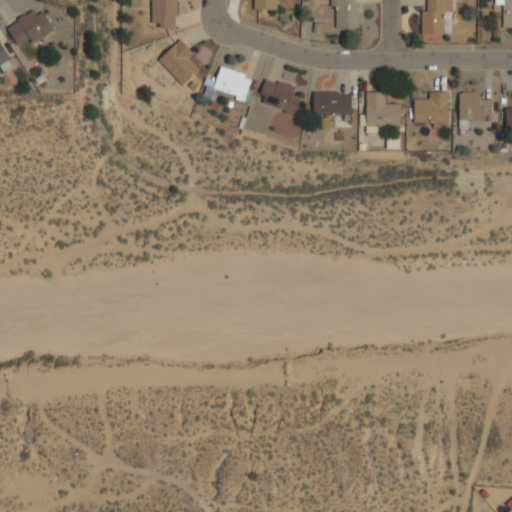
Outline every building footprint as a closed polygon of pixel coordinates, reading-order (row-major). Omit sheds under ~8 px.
[(150,0),(150,26),(176,27),(176,0),(150,0)] [(253,0),(253,9),(277,10),(277,0),(253,0)] [(335,6),(335,28),(358,27),(357,0),(330,0),(330,6),(335,6)] [(451,0),(451,33),(439,33),(439,34),(420,34),(420,11),(426,11),(426,0),(451,0)] [(511,0),(494,0),(495,5),(502,4),(503,28),(511,27),(511,0)] [(32,43),(28,38),(16,46),(6,28),(18,21),(16,19),(24,14),(24,15),(33,10),(36,15),(42,12),(53,30),(32,43)] [(157,60),(179,39),(192,53),(187,58),(198,69),(181,85),(157,60)] [(0,43),(9,58),(7,60),(11,66),(2,71),(0,68),(0,43)] [(220,66),(244,75),(243,77),(250,80),(242,102),(234,99),(235,96),(212,88),(220,66)] [(295,86),(264,79),(260,94),(264,95),(262,106),(295,114),(299,97),(292,95),(295,86)] [(401,126),(400,104),(385,104),(385,91),(365,92),(366,132),(377,132),(377,127),(401,126)] [(413,99),(413,122),(432,122),(432,127),(448,127),(448,92),(429,91),(429,99),(413,99)] [(313,93),(313,114),(351,114),(351,92),(313,93)] [(459,92),(459,120),(484,120),(484,114),(492,114),(491,99),(478,99),(478,92),(459,92)]
